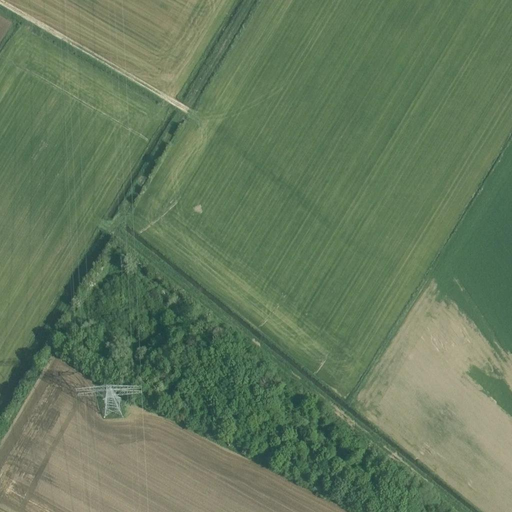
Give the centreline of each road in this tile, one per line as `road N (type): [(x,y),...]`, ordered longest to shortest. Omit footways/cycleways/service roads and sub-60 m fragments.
road 1 (track): [(456,511),(111,229)]
road 2 (track): [(188,109),(0,410)]
road 3 (track): [(0,0),(188,109)]
road 4 (track): [(188,109),(253,0)]
